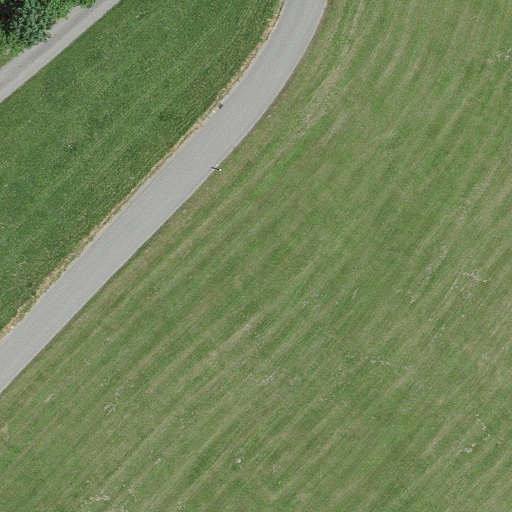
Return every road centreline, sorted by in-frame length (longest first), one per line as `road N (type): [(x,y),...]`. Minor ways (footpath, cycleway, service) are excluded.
road 1 (unclassified): [(318,0),(292,57),(161,216),(0,388)]
road 2 (track): [(0,104),(118,0)]
